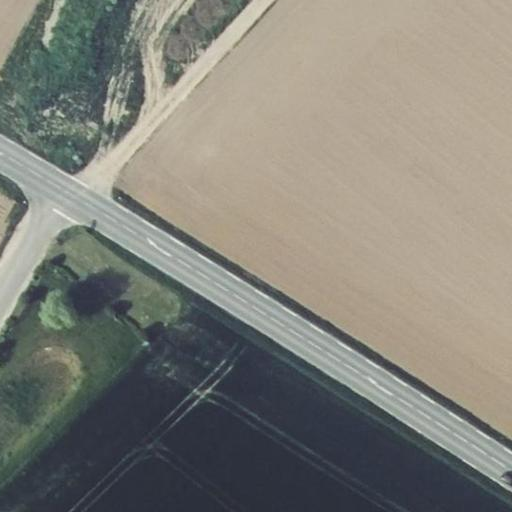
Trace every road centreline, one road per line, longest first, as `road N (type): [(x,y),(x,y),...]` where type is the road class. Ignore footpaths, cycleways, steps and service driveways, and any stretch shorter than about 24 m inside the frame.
road 1 (tertiary): [(511,471),(62,190)]
road 2 (track): [(264,0),(84,202)]
road 3 (unclassified): [(62,190),(0,298)]
